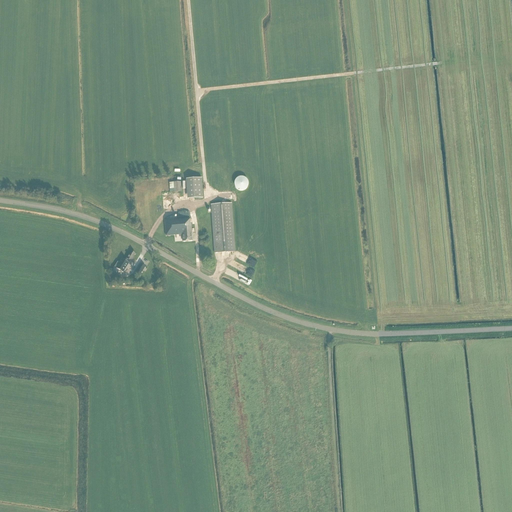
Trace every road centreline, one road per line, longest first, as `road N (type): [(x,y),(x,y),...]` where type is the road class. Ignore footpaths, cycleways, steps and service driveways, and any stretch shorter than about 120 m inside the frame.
road 1 (tertiary): [(329,329),(263,308),(94,220),(0,200)]
road 2 (unclassified): [(338,511),(329,329)]
road 3 (tertiary): [(511,328),(329,329)]
